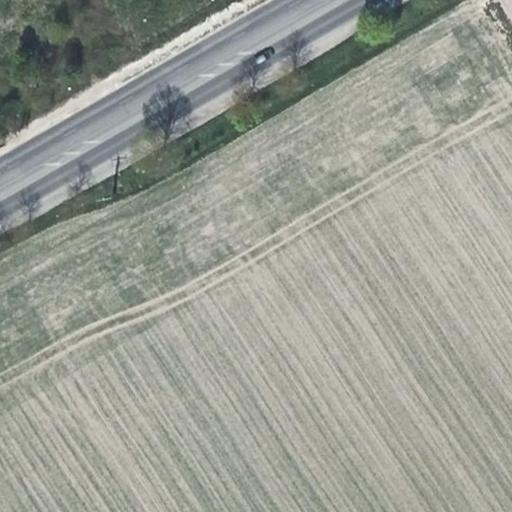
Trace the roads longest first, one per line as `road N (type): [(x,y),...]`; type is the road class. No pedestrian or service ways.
road 1 (track): [(0,269),(472,0),(489,0),(511,34)]
road 2 (primary): [(0,214),(364,0)]
road 3 (primary): [(291,0),(0,169)]
